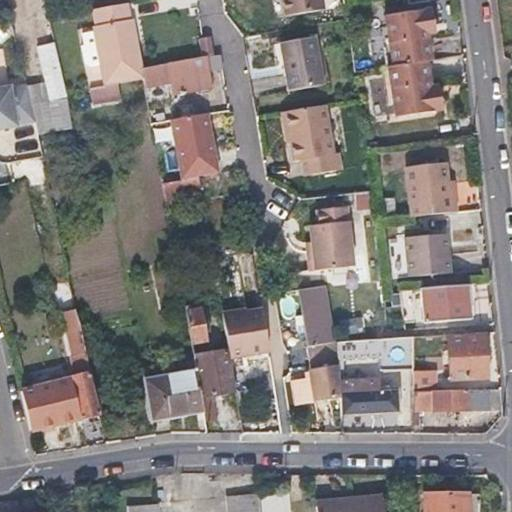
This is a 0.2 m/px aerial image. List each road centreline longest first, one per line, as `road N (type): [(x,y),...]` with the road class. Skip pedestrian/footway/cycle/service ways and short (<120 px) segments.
road 1 (residential): [(511,456),(163,452),(14,472)]
road 2 (residential): [(474,0),(511,316)]
road 3 (residential): [(269,275),(229,45),(212,0)]
